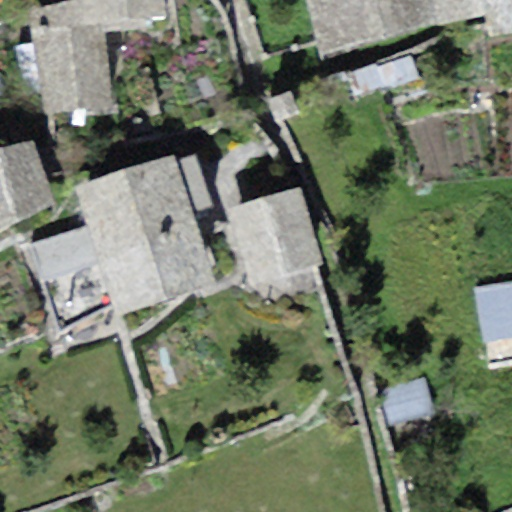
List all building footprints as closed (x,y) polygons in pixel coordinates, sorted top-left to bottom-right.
[(111,110),(101,28),(83,29),(80,0),(79,0),(28,13),(45,117),(111,110)] [(170,21),(168,0),(80,0),(83,29),(101,28),(170,21)] [(430,0),(305,0),(320,62),(434,26),(430,0)] [(430,0),(434,26),(480,13),(478,0),(430,0)] [(511,0),(478,0),(480,13),(484,44),(511,38),(511,0)] [(349,76),(354,106),(417,95),(412,66),(349,76)] [(33,144),(0,149),(0,236),(55,207),(33,144)] [(192,156),(174,162),(192,215),(210,209),(192,156)] [(73,189),(92,251),(194,220),(192,215),(174,162),(172,157),(73,189)] [(320,268),(297,190),(226,211),(249,289),(320,268)] [(92,251),(112,318),(214,287),(194,220),(92,251)] [(47,300),(59,339),(107,323),(95,284),(47,300)]
